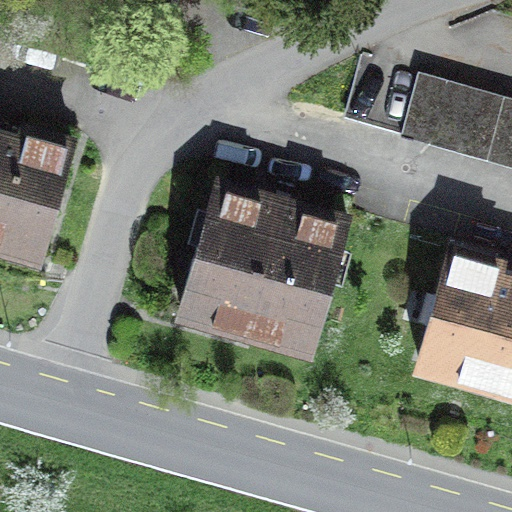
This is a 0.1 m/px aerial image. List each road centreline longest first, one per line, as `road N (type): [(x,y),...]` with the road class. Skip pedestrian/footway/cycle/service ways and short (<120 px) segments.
road 1 (residential): [(70,410),(130,187),(151,152),(197,105),(415,0)]
road 2 (secondary): [(425,511),(70,410)]
